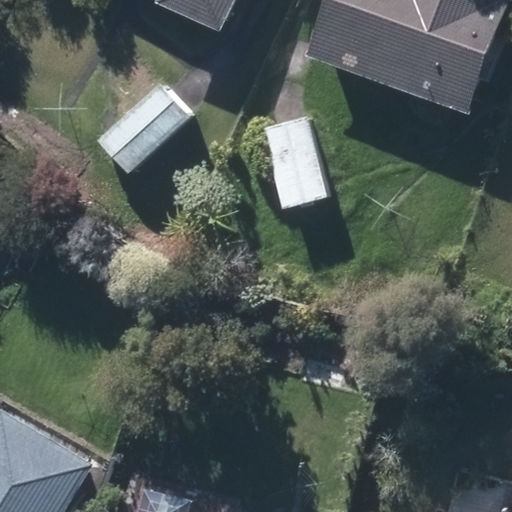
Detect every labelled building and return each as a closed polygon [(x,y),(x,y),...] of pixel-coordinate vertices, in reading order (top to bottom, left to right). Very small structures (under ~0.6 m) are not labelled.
[(175,0),(173,7),(233,34),(248,0),(175,0)] [(511,0),(339,0),(318,60),(475,115),(511,11),(511,0)] [(201,118),(168,85),(106,147),(139,180),(201,118)] [(346,113),(270,135),(293,215),(369,193),(346,113)] [(0,511),(73,511),(98,470),(7,416),(0,428),(0,511)]
